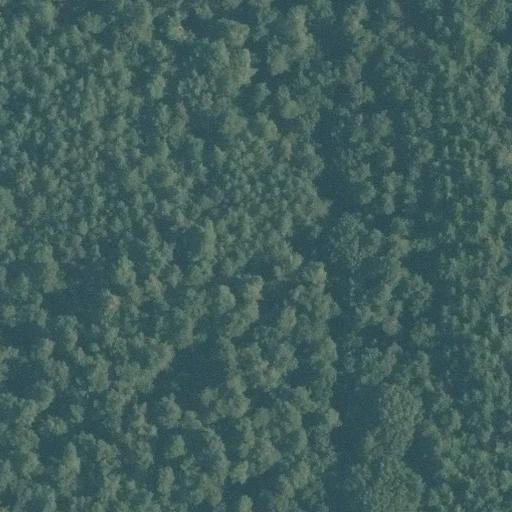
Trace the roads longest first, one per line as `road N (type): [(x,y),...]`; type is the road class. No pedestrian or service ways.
road 1 (track): [(335,461),(329,0)]
road 2 (track): [(0,163),(88,303),(0,405)]
